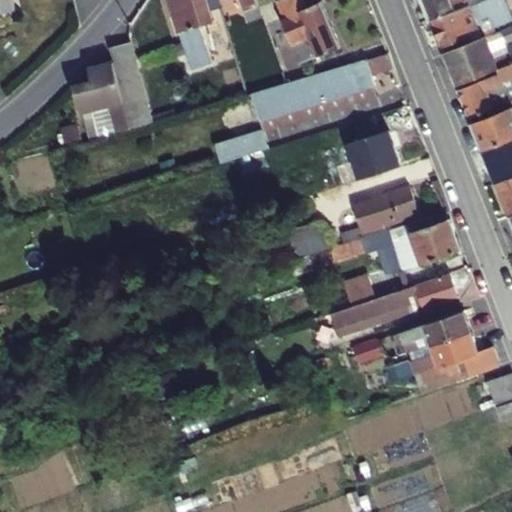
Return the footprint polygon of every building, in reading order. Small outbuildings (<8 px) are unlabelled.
[(0,0),(0,37),(18,33),(9,0),(0,0)] [(212,0),(180,0),(181,1),(167,5),(178,40),(181,51),(224,38),(212,0)] [(255,0),(239,0),(243,10),(257,6),(255,0)] [(281,25),(299,67),(339,50),(322,8),(305,14),(299,0),(292,0),(279,6),(286,23),(281,25)] [(481,0),(420,0),(429,20),(438,16),(440,21),(468,10),(467,6),(481,0)] [(501,7),(498,0),(493,0),(479,6),(486,23),(493,20),(505,16),(501,7)] [(486,23),(479,6),(468,10),(440,21),(431,25),(444,58),(500,36),(493,20),(486,23)] [(438,16),(429,20),(431,25),(440,21),(438,16)] [(511,41),(511,31),(508,33),(502,35),(506,44),(511,41)] [(130,39),(107,45),(113,67),(130,133),(153,127),(130,39)] [(181,51),(178,40),(170,43),(173,54),(181,51)] [(498,57),(494,48),(448,66),(458,90),(487,79),(481,64),(498,57)] [(388,55),(271,91),(278,115),(382,83),(380,76),(395,72),(388,55)] [(130,133),(113,67),(87,74),(91,87),(72,92),(78,116),(91,113),(98,142),(130,133)] [(511,68),(504,72),(507,80),(461,98),(471,124),(511,107),(511,88),(511,68)] [(385,94),(382,83),(278,115),(281,126),(385,94)] [(278,115),(271,91),(256,95),(264,119),(278,115)] [(511,107),(471,124),(484,154),(511,143),(511,107)] [(281,126),(278,115),(264,119),(267,130),(281,126)] [(273,149),(267,130),(219,145),(225,164),(273,149)] [(511,143),(484,154),(497,186),(511,179),(511,143)] [(511,179),(497,186),(511,222),(511,221),(511,179)] [(349,202),(361,239),(366,237),(382,232),(379,223),(405,214),(415,211),(406,184),(349,202)] [(379,223),(382,232),(409,223),(405,214),(379,223)] [(300,257),(331,248),(322,220),(291,229),(300,257)] [(409,223),(382,232),(366,237),(380,279),(437,260),(427,230),(413,235),(409,223)] [(454,297),(447,276),(372,301),(348,309),(342,311),(350,335),(454,297)] [(340,285),(348,309),(372,301),(363,277),(340,285)] [(471,328),(463,308),(405,329),(412,350),(471,328)] [(478,348),(471,328),(412,350),(408,352),(421,385),(459,371),(461,377),(500,362),(493,342),(478,348)] [(385,350),(380,337),(339,352),(344,364),(385,350)] [(502,420),(511,415),(511,371),(487,381),(502,420)]
